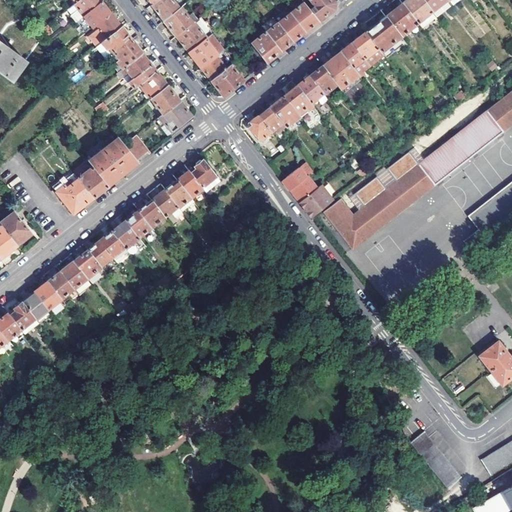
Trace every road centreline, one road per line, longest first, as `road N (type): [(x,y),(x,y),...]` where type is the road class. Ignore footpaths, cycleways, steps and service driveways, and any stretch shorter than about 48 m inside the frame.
road 1 (residential): [(511,407),(480,432),(464,433),(218,117)]
road 2 (residential): [(0,289),(218,117)]
road 3 (residential): [(218,117),(361,6)]
road 4 (residential): [(218,117),(124,0)]
